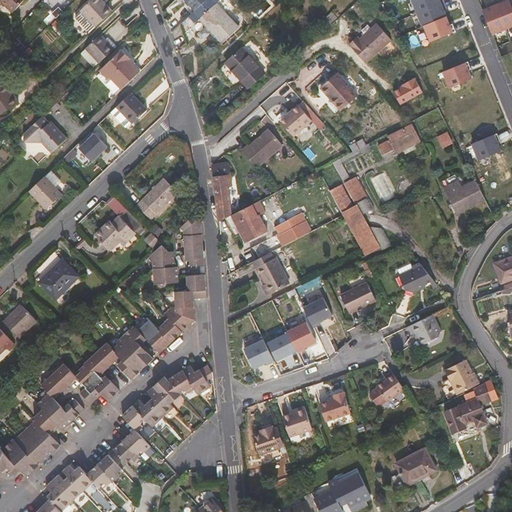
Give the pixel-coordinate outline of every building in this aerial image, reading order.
[(14,13),(25,0),(8,0),(5,5),(14,13)] [(98,0),(92,0),(82,10),(96,27),(113,12),(106,5),(104,6),(98,0)] [(221,0),(220,0),(207,0),(194,12),(181,24),(188,43),(207,26),(223,43),(239,28),(216,4),(221,0)] [(183,0),(194,12),(207,0),(183,0)] [(239,28),(243,24),(221,0),(216,4),(239,28)] [(412,0),(417,13),(444,3),(442,0),(412,0)] [(502,0),(499,0),(495,2),(506,29),(511,26),(511,6),(509,0),(508,0),(503,2),(502,0)] [(489,8),(483,11),(492,34),(506,29),(495,2),(488,5),(489,8)] [(423,26),(424,26),(446,17),(444,11),(447,9),(444,3),(417,13),(423,26)] [(328,25),(337,18),(332,12),(324,20),(328,25)] [(446,17),(424,26),(430,41),(456,31),(453,24),(449,25),(446,17)] [(351,44),(367,62),(392,41),(378,24),(360,39),(359,38),(351,44)] [(106,40),(103,36),(101,34),(86,48),(99,63),(114,49),(106,40)] [(117,47),(108,38),(106,40),(114,49),(117,47)] [(226,63),(249,88),(265,73),(242,48),(226,63)] [(109,78),(111,77),(122,89),(141,72),(134,64),(130,60),(132,58),(123,49),(102,70),(109,78)] [(468,62),(443,72),(450,87),(472,79),(468,70),(471,69),(468,62)] [(321,87),(342,111),(358,96),(338,73),(321,87)] [(106,83),(117,94),(122,89),(111,77),(109,78),(106,81),(106,83)] [(15,95),(13,96),(8,87),(0,94),(0,115),(19,102),(15,95)] [(130,122),(146,107),(143,103),(132,92),(116,107),(130,122)] [(294,136),(314,118),(300,103),(289,113),(290,114),(286,118),(281,122),(294,136)] [(130,122),(116,107),(111,113),(126,128),(132,123),(130,122)] [(130,122),(132,123),(133,124),(148,109),(146,107),(130,122)] [(37,108),(27,117),(34,124),(42,116),(43,115),(37,108)] [(54,125),(52,126),(49,123),(42,116),(34,124),(25,132),(23,143),(38,147),(47,156),(66,138),(54,125)] [(404,150),(402,145),(418,138),(412,125),(388,137),(390,140),(378,146),(383,155),(395,150),(397,153),(404,150)] [(250,145),(249,144),(242,150),(257,168),(283,145),(269,129),(250,145)] [(437,137),(442,149),(453,144),(448,132),(437,137)] [(108,147),(95,133),(79,148),(92,162),(108,147)] [(497,133),(472,143),(479,160),(501,151),(497,142),(500,141),(497,133)] [(404,150),(420,142),(418,138),(402,145),(404,150)] [(363,139),(350,146),(353,152),(367,145),(363,139)] [(364,155),(373,151),(369,144),(367,145),(353,152),(350,154),(333,163),(341,178),(348,174),(342,163),(363,152),(364,155)] [(66,162),(77,153),(73,149),(63,159),(66,162)] [(51,170),(45,176),(59,191),(60,193),(67,187),(51,170)] [(231,175),(213,177),(214,188),(228,187),(233,186),(233,183),(231,175)] [(30,191),(40,201),(44,205),(59,191),(45,176),(30,191)] [(349,198),(342,185),(330,191),(342,212),(357,204),(357,203),(366,198),(367,197),(356,177),(344,183),(351,197),(349,198)] [(131,211),(144,225),(178,192),(165,178),(131,211)] [(459,180),(443,188),(447,194),(462,186),(459,180)] [(447,194),(457,215),(486,201),(476,180),(462,186),(447,194)] [(232,215),(228,187),(214,188),(219,221),(220,221),(225,218),(231,216),(232,215)] [(50,212),(65,197),(60,193),(59,191),(44,205),(50,212)] [(109,203),(120,216),(135,233),(144,225),(131,211),(116,196),(109,203)] [(363,214),(372,209),(366,198),(357,203),(357,204),(363,214)] [(261,216),(267,213),(261,200),(246,207),(260,235),(269,231),(261,216)] [(363,252),(365,256),(381,248),(370,227),(363,214),(357,204),(342,212),(342,214),(363,252)] [(231,216),(240,233),(234,237),(238,246),(260,235),(246,207),(232,215),(231,216)] [(300,207),(273,221),(278,232),(284,244),(312,230),(300,207)] [(96,233),(110,250),(121,241),(119,239),(123,236),(125,238),(127,240),(135,233),(120,216),(112,223),(110,221),(96,233)] [(188,259),(189,266),(204,264),(199,220),(196,220),(193,216),(180,229),(182,231),(182,238),(180,240),(183,243),(184,255),(188,255),(188,259)] [(231,216),(225,218),(234,237),(240,233),(231,216)] [(176,227),(182,222),(179,219),(174,224),(176,227)] [(383,228),(370,227),(381,248),(382,250),(392,246),(383,228)] [(284,244),(278,232),(250,248),(256,260),(269,253),(284,244)] [(171,253),(165,254),(160,247),(146,260),(151,265),(153,285),(163,284),(163,286),(171,286),(170,284),(177,283),(175,267),(173,267),(171,253)] [(256,260),(253,261),(257,268),(273,259),(269,253),(256,260)] [(511,256),(494,264),(501,283),(511,278),(511,256)] [(276,258),(273,259),(257,268),(265,283),(262,285),(267,294),(289,283),(276,258)] [(40,282),(56,298),(78,277),(63,261),(40,282)] [(418,287),(424,284),(429,282),(434,280),(419,262),(410,266),(411,269),(398,275),(405,289),(412,292),(419,289),(418,287)] [(50,393),(39,403),(47,412),(63,429),(86,409),(76,399),(65,409),(58,400),(80,381),(87,388),(82,393),(92,403),(102,394),(108,400),(120,389),(108,375),(104,379),(100,375),(119,358),(122,361),(118,365),(131,379),(154,358),(141,345),(147,339),(159,353),(195,320),(193,298),(206,297),(204,275),(185,276),(187,291),(173,292),(175,307),(171,308),(164,314),(168,318),(157,328),(148,318),(135,328),(134,327),(111,348),(107,344),(74,374),(67,367),(45,387),(50,393)] [(429,282),(432,288),(438,285),(434,280),(429,282)] [(350,313),(375,300),(367,283),(341,295),(350,313)] [(323,297),(303,306),(313,327),(333,317),(323,297)] [(37,321),(21,305),(3,321),(20,338),(37,321)] [(438,336),(440,331),(432,314),(411,324),(413,327),(416,334),(417,334),(419,337),(422,344),(438,336)] [(287,331),(296,349),(297,352),(304,348),(303,346),(315,340),(306,320),(287,329),(287,331)] [(0,353),(6,348),(8,350),(15,345),(0,328),(0,353)] [(287,331),(267,340),(275,358),(296,349),(287,331)] [(263,337),(243,346),(253,366),(265,360),(266,362),(273,359),(263,337)] [(451,380),(453,379),(460,393),(480,382),(474,371),(473,371),(467,359),(445,369),(450,377),(451,380)] [(199,369),(195,372),(191,365),(183,370),(194,389),(198,394),(211,386),(205,377),(200,370),(199,369)] [(214,372),(209,365),(200,370),(205,377),(214,372)] [(185,390),(189,394),(194,389),(183,370),(168,379),(181,394),(185,390)] [(376,385),(387,400),(404,388),(393,373),(376,385)] [(173,397),(175,399),(181,394),(168,379),(165,377),(155,386),(168,400),(173,397)] [(451,380),(452,382),(458,394),(460,393),(453,379),(451,380)] [(148,393),(153,399),(150,402),(164,417),(175,407),(168,400),(155,386),(148,393)] [(466,425),(477,421),(479,426),(482,425),(483,428),(488,426),(482,408),(492,405),(486,388),(476,391),(479,400),(447,411),(454,433),(467,428),(466,425)] [(326,418),(350,410),(344,389),(335,392),(336,396),(320,401),(326,418)] [(146,419),(154,426),(164,417),(150,402),(146,406),(140,400),(134,406),(146,419)] [(290,433),(312,426),(305,404),(295,407),(296,409),(283,413),(290,433)] [(143,427),(141,424),(146,419),(134,406),(123,416),(135,430),(138,431),(143,427)] [(63,429),(47,412),(37,421),(54,438),(63,429)] [(0,469),(9,474),(17,466),(27,476),(60,445),(54,438),(37,421),(15,441),(14,440),(2,450),(0,448),(0,469)] [(280,445),(272,422),(263,425),(264,427),(260,428),(252,431),(259,451),(280,445)] [(142,451),(144,453),(151,447),(138,431),(135,430),(125,439),(139,454),(142,451)] [(133,458),(135,460),(140,456),(139,454),(125,439),(114,450),(127,463),(133,458)] [(437,470),(426,448),(396,463),(405,482),(425,472),(426,475),(437,470)] [(97,465),(114,482),(120,477),(118,474),(123,470),(108,455),(97,465)] [(404,489),(427,477),(426,475),(425,472),(405,482),(396,463),(392,465),(404,489)] [(70,465),(64,471),(69,476),(84,491),(94,482),(87,475),(79,466),(76,470),(70,465)] [(114,482),(97,465),(87,475),(94,482),(100,488),(106,483),(109,486),(114,482)] [(337,478),(330,482),(335,494),(341,491),(347,503),(348,503),(350,506),(371,496),(359,473),(339,483),(337,478)] [(65,480),(60,474),(53,480),(73,501),(84,491),(69,476),(65,480)] [(52,492),(47,496),(50,499),(62,511),(73,501),(53,480),(47,487),(52,492)] [(334,494),(340,507),(347,503),(341,491),(335,494),(334,494)] [(311,511),(310,508),(316,505),(310,493),(305,496),(307,501),(283,511),(311,511)] [(204,500),(204,504),(200,506),(204,511),(224,511),(225,511),(224,509),(226,506),(219,497),(216,499),(214,496),(211,497),(208,497),(204,500)] [(62,511),(50,499),(40,509),(42,511),(62,511)]
